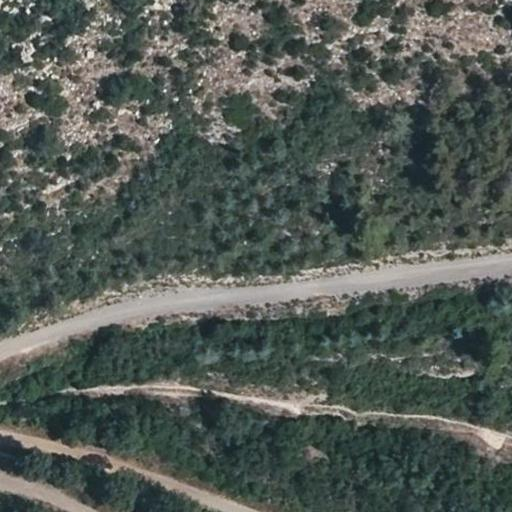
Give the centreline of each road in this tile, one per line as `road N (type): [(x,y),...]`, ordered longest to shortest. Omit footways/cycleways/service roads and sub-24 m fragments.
road 1 (track): [(0,352),(166,300),(511,265)]
road 2 (track): [(244,511),(121,461),(0,434)]
